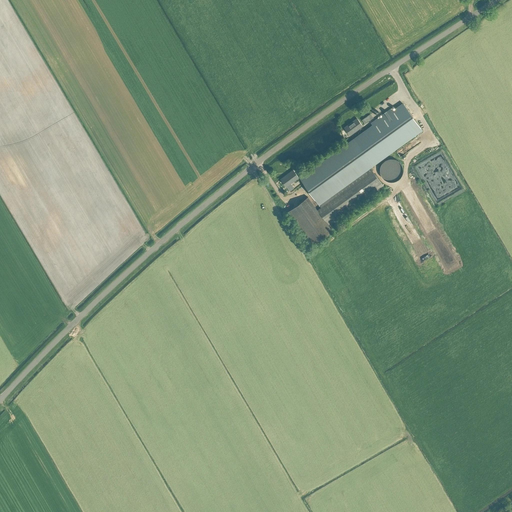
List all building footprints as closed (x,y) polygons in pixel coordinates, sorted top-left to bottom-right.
[(372,125),(299,177),(319,205),(422,130),(402,102),(392,110),(390,108),(370,122),(372,125)] [(367,116),(361,119),(364,124),(370,120),(367,116)] [(349,135),(362,126),(357,119),(344,128),(349,135)] [(390,159),(388,159),(387,160),(385,161),(383,162),(382,164),(381,165),(381,167),(380,169),(380,171),(380,173),(381,174),(382,176),(383,178),(384,179),(385,180),(387,181),(389,182),(391,182),(392,182),(394,182),(396,181),(398,180),(399,179),(401,178),(402,176),(403,175),(403,173),(403,171),(403,169),(403,167),(402,166),(401,164),(400,163),(399,161),(397,160),(396,159),(394,159),(392,159),(390,159)] [(332,230),(331,229),(386,189),(371,169),(316,208),(308,196),(287,211),(312,245),(332,230)] [(285,186),(298,177),(293,170),(280,179),(285,186)] [(443,196),(442,194),(435,194),(440,203),(460,193),(447,194),(443,196)]
